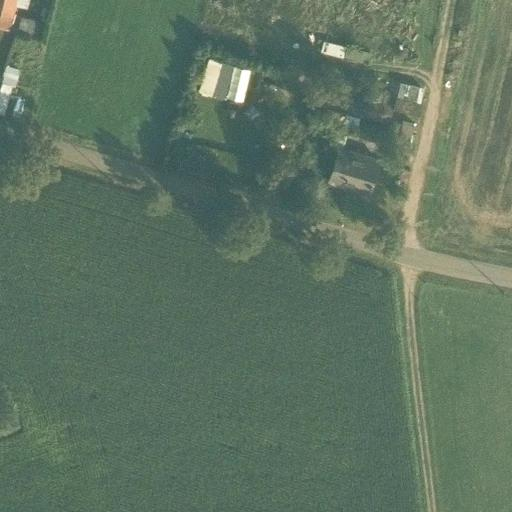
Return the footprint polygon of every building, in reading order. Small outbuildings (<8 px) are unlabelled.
[(0,0),(0,30),(8,32),(16,0),(0,0)] [(20,19),(16,33),(40,39),(43,24),(20,19)] [(367,65),(369,54),(346,48),(346,49),(322,43),(319,54),(343,60),(343,59),(367,65)] [(196,92),(221,99),(230,63),(205,57),(196,92)] [(16,76),(18,71),(5,67),(2,76),(3,77),(0,84),(1,85),(0,87),(0,116),(2,117),(3,117),(12,88),(14,88),(17,77),(16,76)] [(333,75),(324,107),(347,112),(346,114),(388,125),(392,110),(417,116),(420,102),(372,90),(369,101),(365,100),(368,84),(333,75)] [(423,89),(386,82),(383,93),(420,102),(423,89)] [(407,149),(412,126),(401,123),(398,134),(357,125),(358,119),(346,115),(346,114),(346,113),(329,109),(328,109),(325,125),(331,127),(331,128),(341,129),(396,143),(395,147),(407,149)] [(345,136),(336,133),(322,179),(367,194),(378,159),(342,148),(345,136)]
